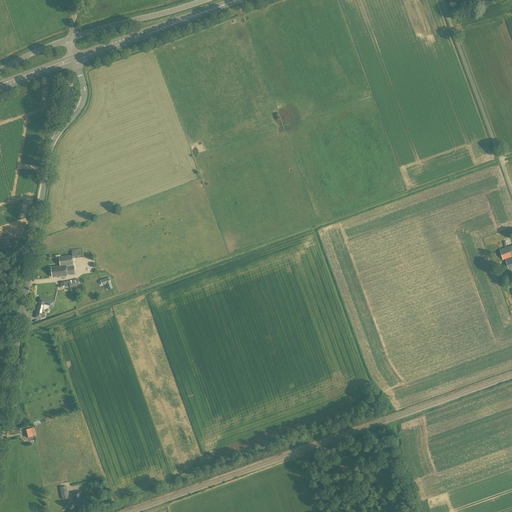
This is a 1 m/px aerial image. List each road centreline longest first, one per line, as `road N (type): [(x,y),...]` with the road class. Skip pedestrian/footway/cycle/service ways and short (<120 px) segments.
road 1 (unclassified): [(0,439),(51,152),(84,103),(76,57)]
road 2 (unclassified): [(511,192),(441,0)]
road 3 (secondary): [(76,57),(237,0)]
road 4 (unclassified): [(71,38),(204,0)]
road 5 (track): [(84,511),(204,468)]
